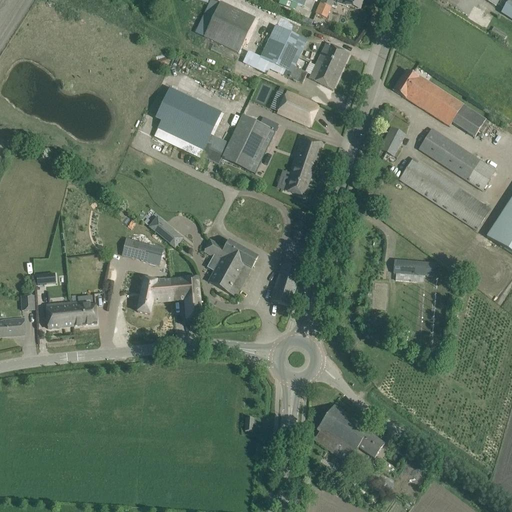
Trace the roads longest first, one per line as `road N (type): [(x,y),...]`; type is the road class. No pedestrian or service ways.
road 1 (tertiary): [(300,340),(396,0)]
road 2 (unclassified): [(0,367),(182,346),(276,357)]
road 3 (unclassified): [(511,507),(314,365)]
road 4 (tertiary): [(282,511),(291,378)]
